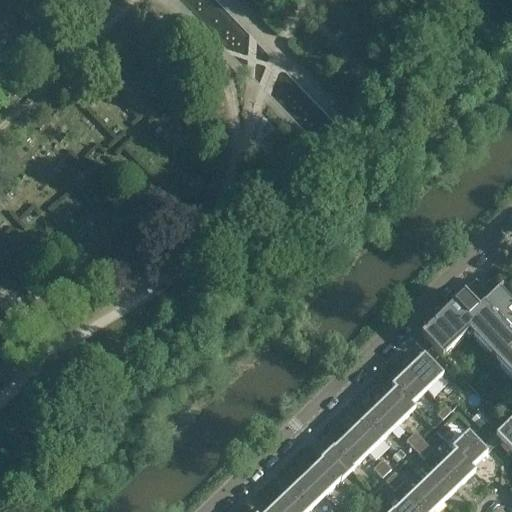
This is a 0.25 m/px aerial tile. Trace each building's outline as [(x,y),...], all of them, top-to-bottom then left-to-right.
[(511,306),(489,283),(475,297),(476,299),(470,304),(463,297),(447,312),(469,335),(467,338),(470,341),(473,339),(511,379),(511,306)] [(444,360),(467,338),(469,335),(447,312),(420,338),(433,351),(434,350),(444,360)] [(433,351),(420,338),(414,344),(427,357),(433,351)] [(442,378),(423,358),(407,374),(426,394),(442,378)] [(426,394),(407,374),(391,389),(394,393),(395,392),(410,409),(411,408),(426,394)] [(414,412),(411,408),(410,409),(395,392),(394,393),(379,407),(398,427),(414,412)] [(398,427),(379,407),(363,422),(383,442),(398,427)] [(441,424),(451,415),(446,410),(437,419),(441,424)] [(511,421),(495,438),(511,455),(511,453),(511,421)] [(383,442),(363,422),(348,437),(367,457),(383,442)] [(441,440),(450,431),(446,427),(436,436),(441,440)] [(409,448),(419,439),(414,434),(405,443),(409,448)] [(487,456),(483,452),(468,436),(451,452),(455,456),(455,455),(471,471),(487,456)] [(353,471),(367,457),(348,437),(333,452),(332,451),(326,457),(319,463),(320,464),(305,478),(325,498),(339,484),(340,485),(347,478),(351,474),(353,472),(353,471)] [(414,453),(423,444),(419,439),(409,448),(414,453)] [(418,457),(428,448),(423,444),(414,453),(418,457)] [(423,462),(432,453),(428,448),(418,457),(423,462)] [(475,475),(471,471),(455,455),(455,456),(439,470),(459,490),(475,475)] [(377,477),(386,468),(382,463),(373,472),(377,477)] [(382,481),(391,473),(386,468),(377,477),(382,481)] [(459,490),(439,470),(424,485),(443,505),(459,490)] [(389,489),(399,481),(394,476),(385,485),(389,489)] [(310,511),(325,498),(305,478),(290,493),(307,511),(310,511)] [(394,494),(403,485),(399,481),(389,489),(394,494)] [(435,511),(443,505),(424,485),(408,500),(419,511),(435,511)] [(307,511),(290,493),(274,508),(277,511),(307,511)] [(419,511),(408,500),(395,511),(419,511)]
